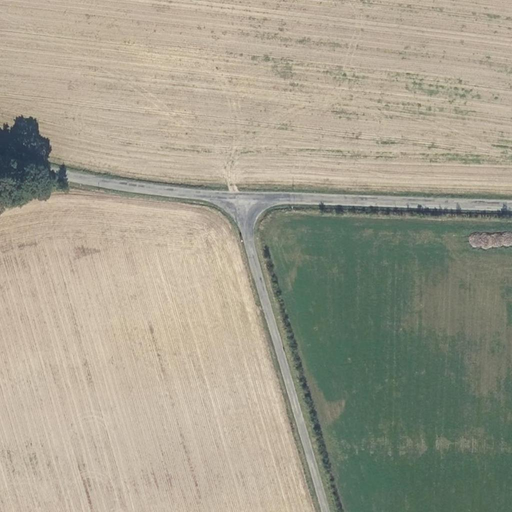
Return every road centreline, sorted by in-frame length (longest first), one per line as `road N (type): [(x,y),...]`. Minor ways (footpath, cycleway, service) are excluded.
road 1 (residential): [(327,511),(238,196)]
road 2 (tertiary): [(511,205),(238,196)]
road 3 (tertiary): [(238,196),(0,160)]
